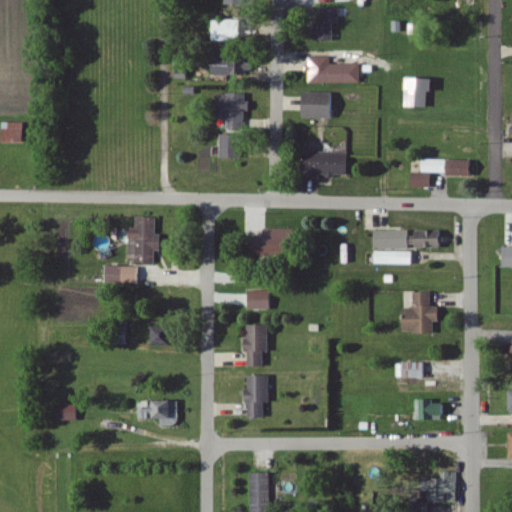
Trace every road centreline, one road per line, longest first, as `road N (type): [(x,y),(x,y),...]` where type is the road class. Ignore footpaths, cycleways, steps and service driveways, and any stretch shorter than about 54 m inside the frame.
road 1 (residential): [(205,511),(208,202)]
road 2 (residential): [(208,202),(511,208)]
road 3 (residential): [(471,443),(205,445)]
road 4 (residential): [(471,443),(469,207)]
road 5 (residential): [(0,197),(208,202)]
road 6 (residential): [(492,208),(493,0)]
road 7 (residential): [(276,203),(277,0)]
